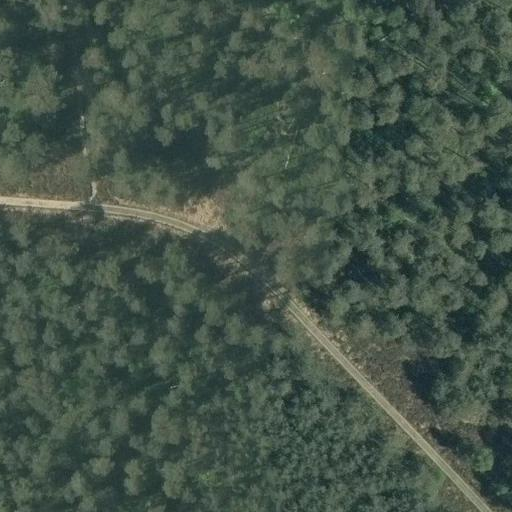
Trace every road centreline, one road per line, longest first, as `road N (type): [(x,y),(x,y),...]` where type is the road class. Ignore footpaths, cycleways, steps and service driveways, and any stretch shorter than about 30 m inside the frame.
road 1 (track): [(485,511),(226,244),(102,205)]
road 2 (track): [(65,0),(82,159),(102,205)]
